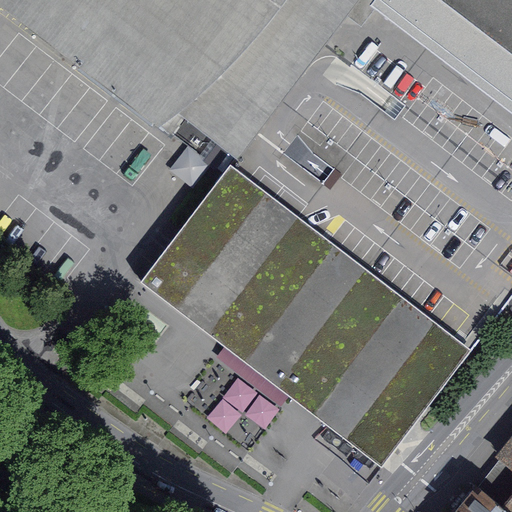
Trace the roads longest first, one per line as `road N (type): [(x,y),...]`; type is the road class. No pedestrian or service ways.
road 1 (primary): [(0,357),(147,470),(233,511)]
road 2 (secondary): [(511,350),(371,511)]
road 3 (secondary): [(511,384),(403,511)]
